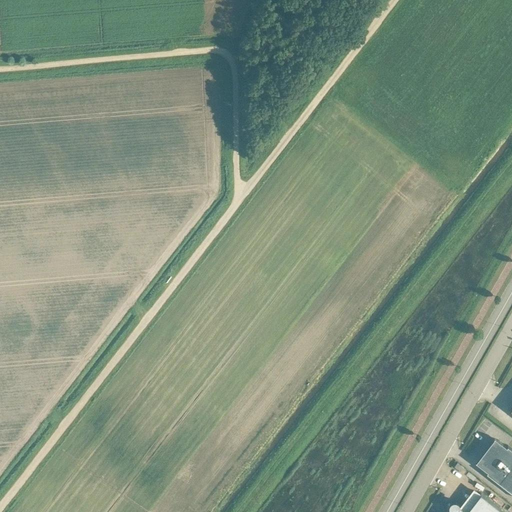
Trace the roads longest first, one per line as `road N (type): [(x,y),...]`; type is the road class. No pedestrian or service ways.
road 1 (unclassified): [(0,507),(235,203)]
road 2 (unclassified): [(235,203),(233,72),(226,58),(212,51),(0,71)]
road 3 (unclassified): [(235,203),(394,0)]
road 4 (tertiary): [(386,511),(511,292)]
road 5 (unclassified): [(511,326),(406,511)]
